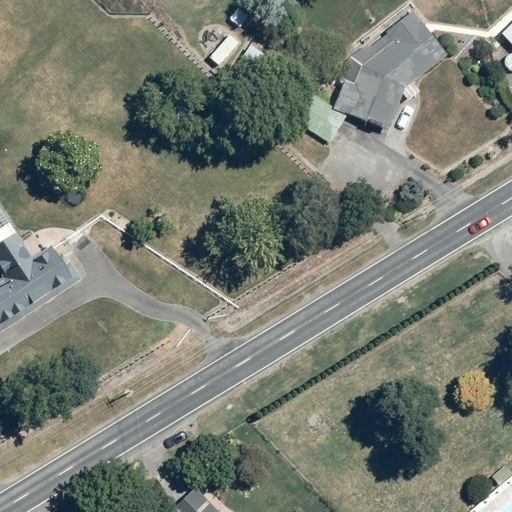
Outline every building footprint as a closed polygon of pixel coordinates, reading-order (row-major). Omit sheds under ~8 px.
[(407,88),(450,56),(415,12),(352,59),(335,108),(310,93),(292,118),(329,142),(347,115),(392,133),(407,88)] [(511,23),(501,34),(511,46),(511,23)] [(217,67),(239,45),(228,34),(207,56),(217,67)] [(263,54),(248,44),(229,72),(244,82),(263,54)] [(288,79),(260,59),(244,82),(273,101),(288,79)] [(0,279),(0,325),(2,324),(6,330),(84,281),(71,261),(67,264),(54,246),(36,258),(13,223),(0,231),(0,272),(3,277),(0,279)] [(221,511),(197,488),(173,511),(221,511)]
